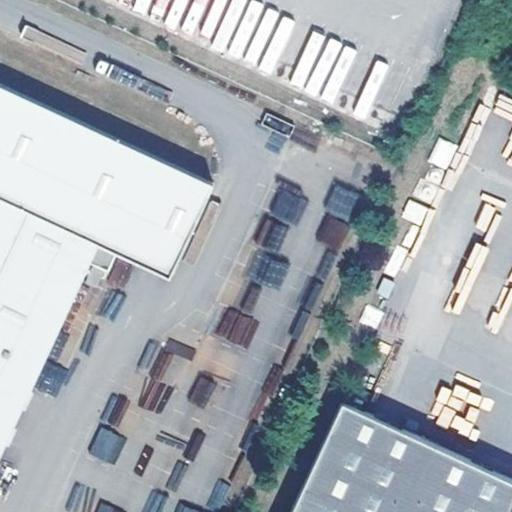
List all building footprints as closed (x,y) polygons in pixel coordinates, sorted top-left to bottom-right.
[(0,196),(101,243),(117,250),(169,275),(212,182),(0,83),(0,196)] [(0,460),(85,280),(101,243),(0,196),(0,460)] [(101,243),(85,280),(95,285),(103,268),(108,270),(117,250),(101,243)] [(286,511),(506,511),(511,501),(511,475),(340,396),(296,491),(286,511)] [(101,427),(89,453),(113,464),(125,439),(101,427)]
